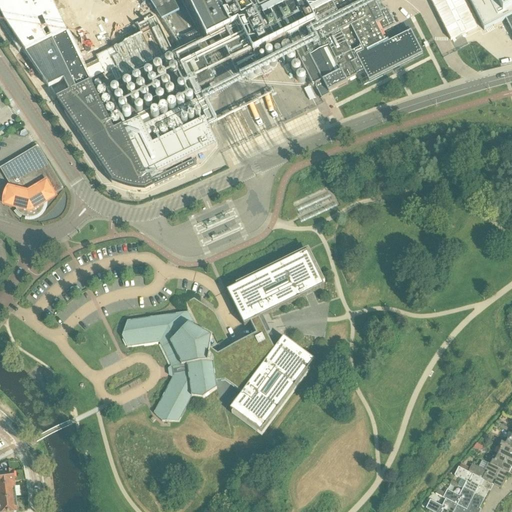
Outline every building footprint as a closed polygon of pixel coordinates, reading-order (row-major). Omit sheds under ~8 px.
[(162,22),(170,18),(179,13),(172,0),(134,0),(94,26),(128,79),(113,86),(131,123),(122,128),(147,180),(217,146),(204,119),(214,115),(204,96),(212,92),(209,85),(214,83),(196,46),(175,56),(173,52),(179,48),(162,22)] [(186,0),(207,42),(208,41),(213,51),(223,46),(238,77),(259,67),(253,56),(288,38),(313,88),(315,87),(321,100),(330,95),(329,94),(347,84),(346,82),(362,74),(367,82),(368,85),(393,73),(399,70),(421,59),(419,56),(421,55),(409,32),(407,32),(389,42),(387,39),(384,41),(380,33),(388,29),(395,25),(387,9),(380,13),(373,0),(186,0)] [(511,0),(468,0),(484,31),(505,21),(511,33),(511,0)] [(0,16),(11,12),(8,4),(0,7),(0,16)] [(57,20),(68,26),(72,19),(61,13),(57,20)] [(62,35),(65,30),(55,24),(52,28),(62,35)] [(78,104),(85,98),(80,93),(74,99),(78,104)] [(30,218),(34,218),(37,216),(40,214),(43,211),(44,207),(45,203),(44,201),(63,190),(38,147),(0,169),(11,187),(8,201),(7,203),(15,205),(15,207),(17,211),(22,216),(26,218),(30,218)] [(278,349),(277,347),(274,351),(273,347),(266,335),(262,326),(267,324),(263,318),(270,314),(271,314),(270,312),(304,295),(305,297),(306,296),(312,293),(313,293),(312,291),(322,287),(306,255),(229,293),(245,325),(249,322),(250,324),(256,336),(225,351),(223,345),(228,342),(214,314),(214,313),(213,313),(213,312),(199,303),(193,299),(190,300),(186,303),(188,313),(181,314),(127,322),(122,337),(127,348),(159,344),(170,366),(171,367),(168,370),(169,377),(172,379),(154,412),(154,414),(162,422),(168,422),(179,423),(186,409),(192,397),(203,399),(204,398),(217,390),(215,382),(225,381),(239,392),(242,394),(237,400),(239,402),(233,410),(261,431),(312,362),(284,341),(278,349)] [(507,431),(508,429),(496,423),(495,425),(507,431)] [(511,462),(511,447),(505,444),(502,442),(499,448),(501,449),(498,455),(511,462)] [(511,468),(511,462),(498,455),(494,462),(492,461),(490,465),(508,474),(511,468)] [(490,465),(488,463),(484,471),(472,465),(468,473),(492,485),(491,485),(493,486),(501,490),(509,475),(509,474),(508,474),(490,465)] [(0,486),(13,485),(14,485),(12,472),(11,472),(11,471),(10,471),(10,469),(7,467),(5,469),(6,471),(5,471),(5,472),(0,472),(0,486)] [(468,473),(465,472),(459,469),(458,468),(454,476),(466,482),(462,489),(484,500),(489,491),(491,492),(493,486),(491,485),(492,485),(468,473)] [(0,500),(14,498),(13,485),(0,486),(0,500)] [(479,509),(484,500),(462,489),(459,496),(447,490),(447,491),(445,490),(444,493),(438,490),(436,495),(446,500),(469,511),(480,511),(481,510),(479,509)] [(14,498),(0,500),(0,511),(11,511),(16,511),(14,498)] [(469,511),(446,500),(442,507),(430,501),(426,510),(430,511),(469,511)]
